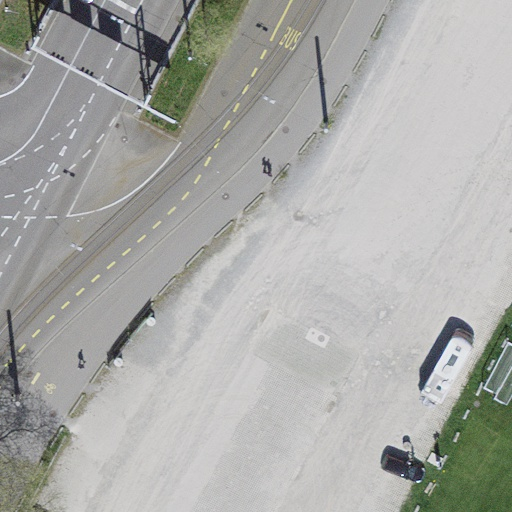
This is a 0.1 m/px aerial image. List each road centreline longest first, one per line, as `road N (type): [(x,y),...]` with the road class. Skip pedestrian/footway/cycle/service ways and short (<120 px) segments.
road 1 (primary): [(0,236),(78,196),(142,179),(203,135),(280,48),(305,0)]
road 2 (primary): [(115,0),(0,218)]
